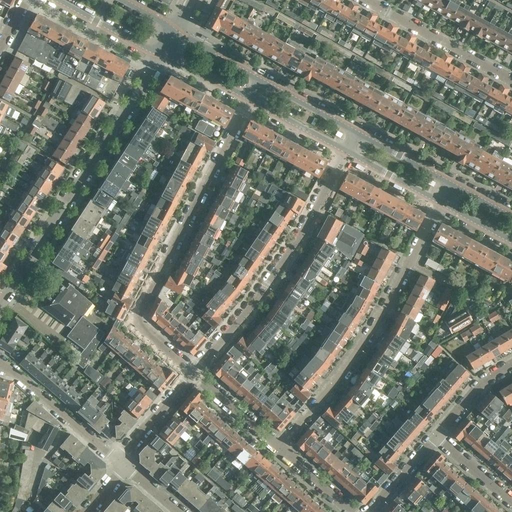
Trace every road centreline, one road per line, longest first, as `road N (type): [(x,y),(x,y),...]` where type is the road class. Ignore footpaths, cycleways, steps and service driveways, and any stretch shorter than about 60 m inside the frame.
road 1 (residential): [(193,374),(135,320),(249,97)]
road 2 (residential): [(0,312),(164,52)]
road 3 (residential): [(276,447),(335,384),(441,202)]
road 4 (residential): [(193,374),(310,221),(345,150)]
road 5 (residential): [(511,80),(366,0)]
road 6 (residential): [(122,464),(0,363)]
